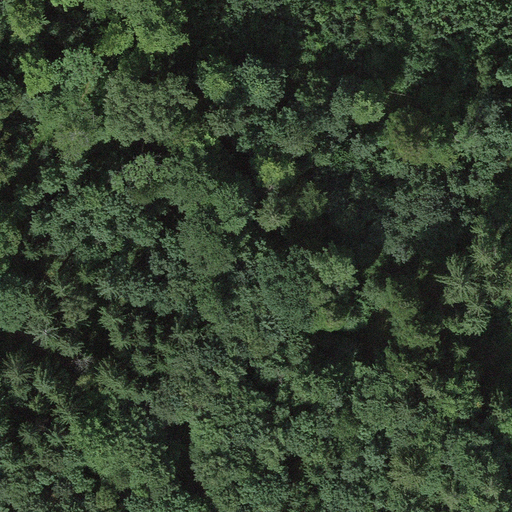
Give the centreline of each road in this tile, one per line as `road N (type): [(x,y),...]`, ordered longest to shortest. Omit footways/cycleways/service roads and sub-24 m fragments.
road 1 (track): [(219,511),(170,412),(18,283),(0,277)]
road 2 (track): [(111,0),(0,206)]
